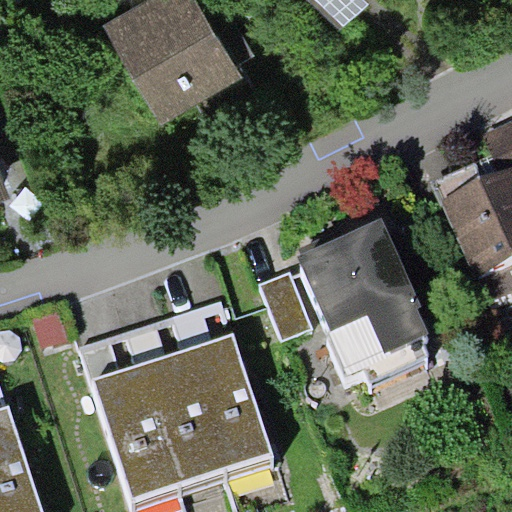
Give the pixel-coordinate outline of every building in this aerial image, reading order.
[(257,53),(241,62),(208,0),(138,0),(109,16),(161,116),(208,91),(218,110),(272,81),(257,53)] [(310,0),(342,27),(365,0),(310,0)] [(494,316),(511,308),(511,125),(483,139),(493,160),(437,186),(445,202),(438,205),(476,288),(480,286),(494,316)] [(0,180),(16,174),(0,131),(0,180)] [(331,340),(326,343),(344,386),(365,377),(370,388),(426,364),(418,347),(429,343),(417,316),(420,315),(383,230),(298,267),(331,340)] [(313,332),(291,277),(263,289),(285,343),(313,332)] [(135,507),(271,463),(220,308),(84,352),(135,507)] [(0,511),(39,511),(0,393),(0,511)]
